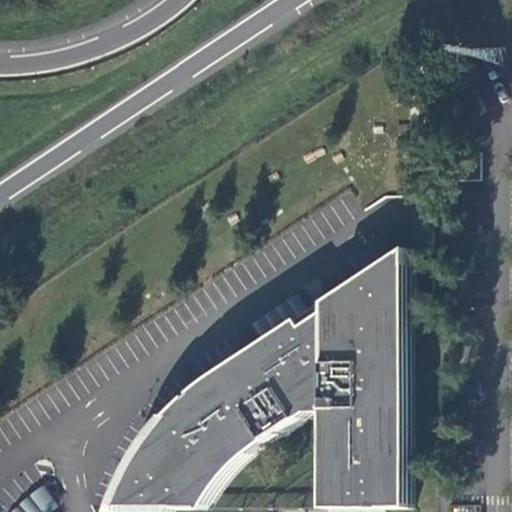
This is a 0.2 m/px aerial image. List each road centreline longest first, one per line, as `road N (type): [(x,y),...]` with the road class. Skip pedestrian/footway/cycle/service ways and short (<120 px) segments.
road 1 (trunk): [(0,191),(288,0)]
road 2 (trunk): [(179,0),(90,49),(0,64)]
